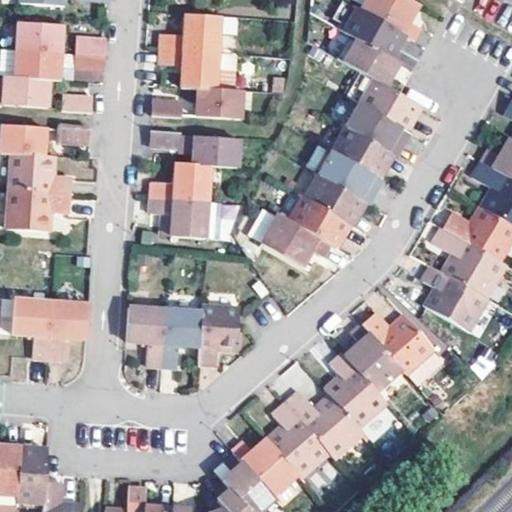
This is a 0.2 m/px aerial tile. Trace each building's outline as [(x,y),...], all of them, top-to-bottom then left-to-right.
[(370,0),(364,11),(404,35),(417,43),(424,30),(410,23),(420,5),(412,0),(370,0)] [(354,39),(396,63),(403,51),(397,47),(404,35),(364,11),(362,10),(347,34),(354,39)] [(162,36),(161,51),(217,54),(218,37),(238,38),(239,22),(220,20),(184,18),(183,37),(162,36)] [(58,57),(59,31),(16,28),(16,55),(58,57)] [(340,62),(375,82),(390,91),(397,79),(394,78),(402,66),(396,63),(354,39),(340,62)] [(76,41),(75,49),(95,50),(105,50),(106,43),(76,41)] [(160,57),(217,60),(217,54),(161,51),(160,57)] [(16,55),(0,53),(0,59),(0,79),(4,80),(15,81),(47,83),(57,83),(58,69),(58,57),(16,55)] [(74,69),(94,71),(95,56),(75,54),(75,58),(58,57),(58,69),(74,69)] [(235,55),(217,54),(217,60),(216,76),(234,77),(235,55)] [(95,56),(94,71),(104,71),(105,56),(95,56)] [(216,76),(217,60),(160,57),(160,67),(182,68),(180,91),(197,92),(215,93),(232,94),(234,77),(216,76)] [(4,80),(3,92),(46,94),(47,83),(15,81),(4,80)] [(361,107),(405,133),(420,108),(400,97),(390,91),(375,82),(361,107)] [(2,105),(45,108),(46,94),(3,92),(2,105)] [(197,92),(195,113),(240,116),(240,95),(232,94),(215,93),(197,92)] [(62,112),(91,114),(92,97),(64,95),(63,109),(62,112)] [(181,106),(153,103),(152,110),(180,112),(181,106)] [(346,129),(348,130),(395,157),(402,161),(408,150),(398,143),(405,133),(361,107),(360,106),(346,129)] [(179,122),(180,119),(180,112),(152,110),(152,120),(179,122)] [(194,120),(239,123),(240,116),(195,113),(194,120)] [(2,128),(1,146),(43,149),(44,131),(2,128)] [(333,155),(379,182),(395,157),(348,130),(333,155)] [(60,146),(89,146),(90,134),(61,132),(60,146)] [(398,143),(408,150),(410,151),(417,140),(405,133),(398,143)] [(151,134),(150,147),(179,149),(179,138),(179,136),(151,134)] [(193,139),(179,138),(179,149),(179,153),(193,154),(193,139)] [(212,164),(236,165),(237,143),(193,139),(193,154),(192,163),(212,164)] [(490,153),(484,165),(511,181),(511,142),(502,160),(490,153)] [(9,155),(43,157),(43,149),(1,146),(0,155),(9,155)] [(385,185),(379,182),(333,155),(332,154),(318,175),(320,176),(360,200),(362,201),(371,188),(380,193),(385,185)] [(8,177),(53,179),(54,158),(43,157),(9,155),(8,177)] [(177,161),(176,168),(212,170),(212,164),(192,163),(177,161)] [(511,181),(484,165),(475,182),(492,192),(481,211),(511,228),(511,181)] [(151,191),(210,195),(212,170),(176,168),(175,185),(152,183),(151,191)] [(305,201),(345,224),(360,200),(320,176),(305,201)] [(8,177),(7,192),(70,195),(71,180),(53,179),(8,177)] [(381,196),(380,193),(371,188),(362,201),(374,209),(381,196)] [(150,200),(210,205),(210,195),(151,191),(150,200)] [(5,208),(51,211),(69,211),(70,195),(7,192),(5,208)] [(208,240),(210,205),(150,200),(150,215),(173,217),(172,238),(208,240)] [(290,223),(331,247),(337,237),(340,239),(349,227),(345,224),(305,201),(304,200),(290,223)] [(223,206),(210,205),(208,240),(221,241),(223,206)] [(323,261),(331,247),(290,223),(278,215),(263,207),(246,233),(301,269),(311,254),(323,261)] [(51,211),(5,208),(4,231),(49,234),(51,211)] [(454,217),(446,232),(500,264),(511,243),(511,228),(481,211),(472,225),(454,217)] [(500,264),(446,232),(436,249),(452,259),(443,277),(485,301),(505,266),(500,264)] [(467,334),(485,301),(443,277),(430,269),(421,285),(433,291),(423,308),(467,334)] [(11,338),(26,339),(28,302),(13,300),(11,338)] [(46,363),(49,302),(28,302),(26,339),(33,339),(32,361),(46,363)] [(55,303),(49,302),(46,363),(52,363),(55,303)] [(64,340),(78,341),(80,304),(55,303),(52,363),(62,364),(64,340)] [(80,304),(78,341),(90,341),(91,305),(80,304)] [(145,367),(153,368),(157,309),(130,307),(128,344),(147,345),(145,367)] [(201,308),(201,312),(199,348),(198,369),(208,370),(211,309),(201,308)] [(157,309),(153,368),(162,368),(166,310),(157,309)] [(211,309),(208,370),(214,371),(215,351),(234,352),(237,310),(211,309)] [(184,311),(166,310),(162,368),(176,369),(177,347),(182,347),(184,311)] [(184,311),(182,347),(199,348),(201,312),(184,311)] [(378,316),(364,328),(402,371),(405,375),(434,350),(408,320),(391,333),(378,316)] [(376,393),(402,371),(364,328),(352,338),(359,347),(346,359),(376,393)] [(386,405),(376,393),(346,359),(343,356),(328,367),(337,380),(324,391),(327,395),(357,430),(386,405)] [(298,394),(285,405),(328,454),(332,459),(361,434),(357,430),(327,395),(310,408),(298,394)] [(328,454),(285,405),(272,416),(282,428),(267,441),(298,475),(300,478),(328,454)] [(244,466),(271,498),(298,475),(267,441),(266,439),(251,451),(243,443),(231,452),(233,455),(244,466)] [(0,447),(0,496),(17,498),(20,452),(6,451),(6,447),(0,447)] [(20,452),(17,498),(16,505),(42,506),(44,486),(44,478),(45,459),(35,459),(36,449),(20,448),(20,452)] [(304,479),(315,492),(337,474),(327,461),(304,479)] [(215,475),(224,467),(222,464),(213,472),(215,475)] [(229,491),(247,511),(263,511),(275,502),(271,498),(244,466),(233,476),(230,473),(220,481),(229,491)] [(220,481),(230,473),(224,467),(215,475),(220,481)] [(42,506),(41,511),(79,511),(80,509),(60,507),(60,486),(44,486),(42,506)] [(247,511),(229,491),(216,503),(223,511),(247,511)] [(126,511),(145,511),(147,493),(128,492),(126,511)]
